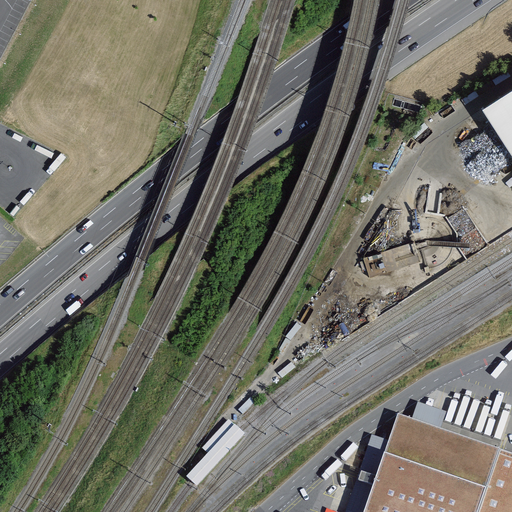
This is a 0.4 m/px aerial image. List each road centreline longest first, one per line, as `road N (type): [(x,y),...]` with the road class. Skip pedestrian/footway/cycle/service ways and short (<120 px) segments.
road 1 (motorway): [(0,360),(249,155),(466,0)]
road 2 (motorway): [(397,0),(165,172),(0,309)]
